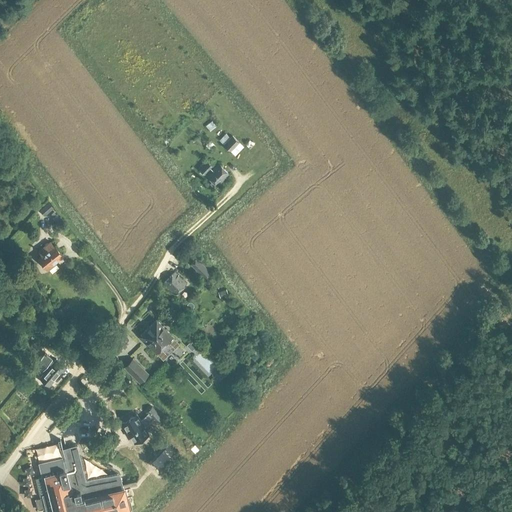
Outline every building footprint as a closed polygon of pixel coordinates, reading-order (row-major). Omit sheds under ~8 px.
[(212,121),(206,126),(210,131),(216,126),(212,121)] [(232,136),(224,144),(231,151),(239,142),(232,136)] [(210,140),(205,145),(211,150),(215,145),(210,140)] [(208,162),(200,170),(204,174),(212,166),(208,162)] [(219,164),(207,177),(212,181),(210,183),(213,186),(215,184),(217,186),(229,174),(219,164)] [(48,202),(39,210),(44,217),(54,208),(48,202)] [(42,255),(38,258),(46,268),(47,267),(49,270),(56,264),(54,262),(62,255),(54,245),(53,246),(50,242),(39,251),(42,255)] [(196,258),(190,263),(205,278),(210,272),(196,258)] [(174,272),(164,283),(175,295),(186,284),(174,272)] [(156,320),(140,336),(156,351),(159,354),(163,358),(179,343),(175,339),(172,336),(156,320)] [(78,325),(71,330),(79,344),(87,339),(78,325)] [(125,351),(133,351),(134,340),(126,339),(125,351)] [(192,352),(199,345),(193,339),(186,345),(192,352)] [(37,341),(31,343),(34,352),(40,350),(37,341)] [(72,344),(64,354),(72,360),(80,350),(72,344)] [(45,353),(34,366),(41,372),(42,372),(44,373),(40,378),(49,386),(60,373),(65,367),(56,359),(54,362),(52,360),(53,359),(45,353)] [(133,358),(123,368),(139,384),(149,374),(133,358)] [(136,415),(123,423),(134,443),(138,441),(139,442),(141,443),(144,442),(145,440),(145,438),(145,436),(148,434),(143,427),(147,425),(151,422),(153,419),(158,424),(163,418),(152,407),(146,412),(147,414),(143,419),(140,420),(136,415)] [(117,438),(123,436),(119,428),(114,430),(117,438)] [(47,437),(54,440),(58,434),(51,430),(47,437)] [(42,477),(35,478),(40,497),(45,496),(45,497),(38,499),(41,510),(48,508),(48,510),(50,509),(50,511),(117,511),(129,509),(124,488),(120,474),(79,448),(78,444),(60,449),(62,457),(38,463),(42,477)]
